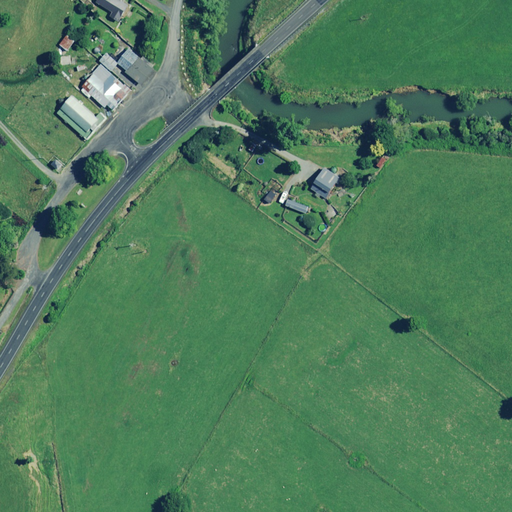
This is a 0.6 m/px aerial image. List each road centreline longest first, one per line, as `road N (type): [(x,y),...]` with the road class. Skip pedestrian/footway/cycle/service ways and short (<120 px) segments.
road 1 (trunk): [(142,163),(82,235),(0,363)]
road 2 (residential): [(27,274),(41,218),(114,135)]
